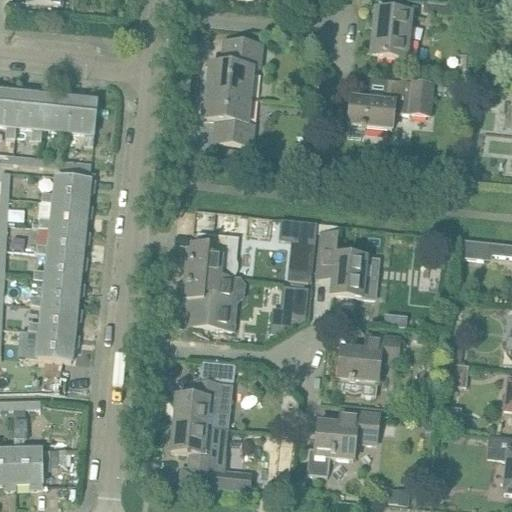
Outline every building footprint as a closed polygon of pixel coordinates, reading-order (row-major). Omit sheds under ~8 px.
[(63,9),(63,0),(27,0),(27,5),(63,9)] [(423,16),(452,19),(454,6),(424,3),(423,16)] [(411,17),(403,16),(383,14),(381,27),(374,27),(371,59),(416,64),(418,46),(408,45),(411,17)] [(209,67),(206,97),(250,101),(253,72),(259,72),(261,48),(223,45),(221,69),(209,67)] [(480,71),(479,87),(494,89),(496,72),(480,71)] [(434,88),(387,83),(371,81),(369,103),(351,101),(348,129),(349,129),(347,141),(361,142),(365,131),(392,133),(393,116),(430,120),(434,88)] [(448,89),(447,93),(449,97),(454,98),(457,96),(459,91),(456,87),(452,86),(448,89)] [(14,142),(18,97),(5,96),(5,91),(0,90),(0,130),(6,131),(5,141),(14,142)] [(478,90),(476,105),(482,105),(496,107),(497,92),(483,91),(478,90)] [(40,145),(44,100),(30,98),(31,93),(19,92),(18,97),(14,142),(15,142),(16,132),(32,134),(31,144),(40,145)] [(44,100),(40,145),(42,145),(43,135),(59,137),(57,147),(66,148),(71,97),(70,102),(56,101),(57,96),(45,95),(44,100)] [(71,97),(66,148),(67,148),(68,138),(85,139),(83,150),(92,151),(97,105),(82,104),(83,98),(71,97)] [(247,128),(250,101),(206,97),(205,106),(200,106),(199,120),(204,121),(203,123),(215,125),(213,146),(251,150),(253,129),(247,128)] [(224,151),(223,162),(237,163),(238,152),(224,151)] [(12,160),(0,158),(0,165),(11,167),(12,160)] [(37,170),(38,162),(12,160),(11,167),(37,170)] [(37,170),(63,172),(64,165),(38,162),(37,170)] [(92,168),(64,165),(63,172),(91,175),(92,168)] [(1,177),(0,199),(8,200),(9,177),(1,177)] [(53,206),(87,210),(88,196),(93,196),(95,184),(56,180),(54,200),(43,198),(42,205),(53,206)] [(0,227),(7,228),(7,222),(8,200),(0,199),(0,227)] [(92,210),(87,210),(53,206),(51,225),(40,223),(39,231),(50,232),(84,236),(86,222),(91,222),(92,210)] [(47,258),(81,262),(83,247),(88,248),(89,236),(84,236),(50,232),(49,250),(37,249),(36,257),(47,258)] [(191,249),(188,276),(234,280),(238,273),(238,267),(236,262),(238,240),(197,236),(196,249),(191,249)] [(318,261),(316,281),(317,281),(319,270),(333,271),(331,298),(361,301),(362,301),(376,302),(378,291),(364,290),(367,261),(366,261),(336,259),(337,239),(320,238),(318,261)] [(488,258),(511,260),(511,248),(460,243),(458,261),(487,264),(488,258)] [(292,245),(289,283),(312,286),(316,247),(292,245)] [(87,262),(81,262),(47,258),(45,277),(35,275),(34,283),(41,284),(45,284),(79,288),(80,273),(85,274),(87,262)] [(245,264),(244,278),(287,281),(288,266),(245,264)] [(239,281),(234,280),(188,276),(185,303),(190,303),(188,329),(190,329),(202,330),(233,333),(237,305),(243,300),(244,287),(239,281)] [(42,310),(76,314),(78,299),(83,300),(84,288),(79,288),(45,284),(43,303),(31,301),(30,309),(42,310)] [(468,303),(470,287),(458,285),(456,302),(468,303)] [(304,321),(307,291),(283,289),(281,315),(283,315),(289,318),(288,332),(304,321)] [(39,335),(39,336),(73,340),(75,325),(80,326),(81,314),(76,314),(42,310),(40,328),(29,326),(28,334),(39,335)] [(385,318),(384,328),(395,330),(396,319),(385,318)] [(190,329),(189,342),(201,343),(202,330),(190,329)] [(79,340),(73,340),(39,336),(37,354),(26,352),(25,361),(71,366),(72,351),(77,351),(79,340)] [(399,342),(387,340),(367,338),(365,354),(341,352),(337,396),(345,397),(346,394),(348,396),(349,397),(353,398),(355,398),(356,398),(358,397),(360,396),(361,399),(375,400),(379,364),(396,366),(399,342)] [(450,350),(448,367),(460,368),(462,351),(450,350)] [(201,382),(233,385),(235,367),(203,364),(201,382)] [(448,367),(445,389),(461,391),(464,369),(460,368),(448,367)] [(173,427),(207,430),(208,415),(224,417),(230,412),(232,389),(201,386),(199,401),(175,399),(173,427)] [(0,413),(15,413),(14,404),(0,404),(0,413)] [(40,412),(40,406),(40,404),(14,404),(15,413),(25,413),(40,412)] [(25,423),(25,413),(15,413),(15,423),(25,423)] [(318,426),(315,453),(309,452),(307,478),(327,480),(329,461),(353,463),(354,446),(375,448),(378,418),(340,414),(339,428),(318,426)] [(224,475),(229,433),(207,430),(173,427),(170,455),(194,458),(193,465),(190,465),(189,466),(188,471),(183,471),(182,475),(183,476),(182,484),(181,485),(181,487),(249,494),(250,478),(224,475)] [(489,440),(487,462),(507,464),(506,478),(503,497),(511,498),(511,442),(489,440)] [(0,488),(4,489),(4,494),(16,493),(16,488),(15,441),(15,454),(0,453),(0,488)] [(23,441),(15,441),(16,488),(30,488),(30,493),(42,493),(41,453),(24,454),(23,441)] [(391,492),(389,508),(405,510),(407,494),(391,492)]
